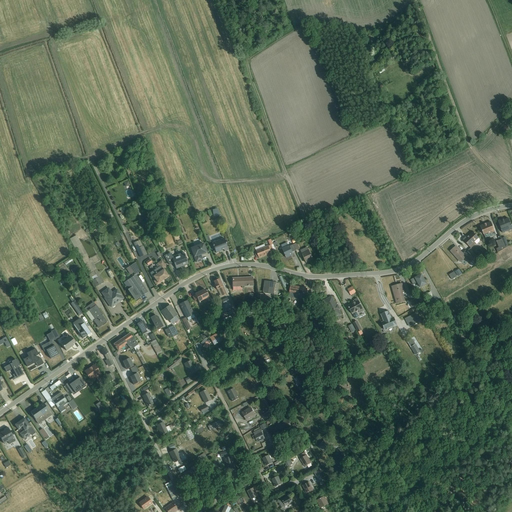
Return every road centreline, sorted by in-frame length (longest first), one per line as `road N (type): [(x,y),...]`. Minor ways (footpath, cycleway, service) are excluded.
road 1 (residential): [(104,340),(213,270),(242,264),(316,277),(405,268),(474,215),(511,206)]
road 2 (track): [(295,24),(246,64),(327,276)]
road 3 (track): [(195,346),(269,493),(299,482)]
road 4 (track): [(306,390),(270,408),(234,337),(237,315),(217,269)]
road 5 (residential): [(104,340),(186,509)]
road 6 (track): [(403,496),(393,468),(462,359)]
road 7 (track): [(92,165),(157,302)]
road 8 (residential): [(0,413),(104,340)]
